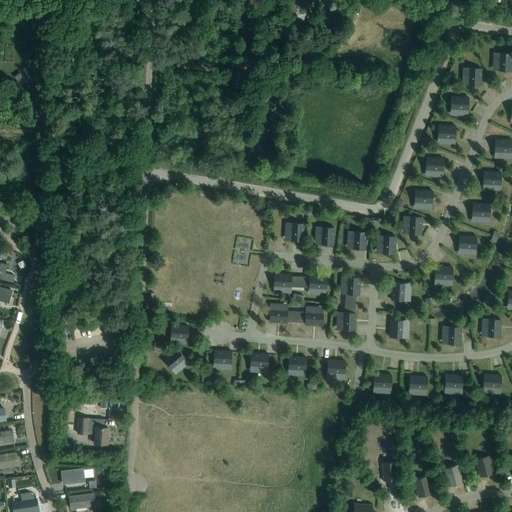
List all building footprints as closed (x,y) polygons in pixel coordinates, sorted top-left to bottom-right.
[(291,0),(286,14),(293,16),(298,5),(307,9),(310,0),(291,0)] [(510,70),(510,53),(497,53),(497,70),(510,70)] [(480,85),(480,68),(467,68),(467,85),(480,85)] [(451,110),(468,110),(468,97),(451,97),(451,110)] [(438,138),(454,139),(456,126),(439,125),(438,138)] [(494,152),(511,154),(511,144),(511,140),(495,139),(494,152)] [(426,171),(443,172),(444,159),(427,158),(426,171)] [(483,185),(500,186),(501,173),(484,172),(483,185)] [(415,203),(432,204),(433,191),(416,190),(415,203)] [(472,217),(489,218),(490,205),(473,204),(472,217)] [(421,216),(408,216),(407,234),(421,234),(421,216)] [(50,224),(36,222),(35,229),(43,229),(43,237),(49,237),(50,224)] [(290,222),(289,240),(303,241),(304,223),(290,222)] [(320,226),(319,244),(333,245),(334,227),(320,226)] [(352,231),(351,249),(365,249),(366,231),(352,231)] [(382,235),(381,253),(394,254),(395,236),(382,235)] [(458,248),(475,250),(476,237),(459,235),(458,248)] [(0,278),(13,282),(15,275),(5,273),(7,264),(1,263),(0,265),(0,278)] [(434,279),(452,280),(453,267),(435,266),(434,279)] [(291,286),(300,286),(300,277),(292,276),(292,274),(274,273),(273,287),(291,288),(291,286)] [(300,277),(300,286),(308,287),(308,289),(326,290),(327,276),(309,275),(309,277),(300,277)] [(345,294),(345,303),(355,303),(356,294),(358,295),(359,277),(346,276),(345,294)] [(392,282),(391,300),(405,301),(406,283),(392,282)] [(0,300),(8,303),(12,290),(0,286),(0,300)] [(355,303),(345,303),(344,312),(342,312),(341,329),(354,330),(355,312),(355,303)] [(287,321),(296,321),(296,311),(287,311),(287,309),(270,308),(269,321),(287,322),(287,321)] [(296,311),(296,321),(305,322),(304,324),(322,325),(323,311),(305,311),(305,312),(296,311)] [(487,318),(486,336),(499,337),(500,319),(487,318)] [(390,319),(390,337),(403,338),(404,320),(390,319)] [(171,325),(170,338),(188,339),(189,326),(171,325)] [(447,326),(446,344),(460,344),(460,326),(447,326)] [(177,348),(163,360),(172,370),(186,359),(177,348)] [(213,364),(231,364),(232,351),(214,350),(213,364)] [(249,366),(267,367),(267,354),(249,353),(249,366)] [(288,370),(306,371),(306,357),(288,356),(288,370)] [(327,373),(345,374),(345,361),(327,360),(327,373)] [(373,387),(391,388),(392,375),(374,374),(373,387)] [(444,388),(462,389),(463,375),(445,374),(444,388)] [(483,387),(501,388),(501,375),(483,374),(483,387)] [(409,389),(426,390),(427,376),(409,376),(409,389)] [(79,417),(78,427),(78,433),(87,434),(95,434),(94,443),(107,444),(108,427),(104,427),(105,419),(79,417)] [(0,444),(15,443),(13,434),(0,436),(0,444)] [(0,468),(18,466),(16,452),(0,454),(0,468)] [(489,455),(475,459),(480,477),(494,473),(489,455)] [(396,462),(382,462),(383,481),(397,480),(396,462)] [(457,464),(444,468),(449,486),(462,482),(457,464)] [(84,469),(84,467),(61,470),(63,484),(85,481),(85,477),(84,469)] [(427,476),(413,479),(418,497),(432,493),(427,476)] [(96,506),(94,492),(68,495),(70,509),(96,506)] [(36,511),(39,511),(37,498),(12,502),(13,511),(36,511)] [(354,503),(353,511),(371,511),(372,504),(354,503)]
